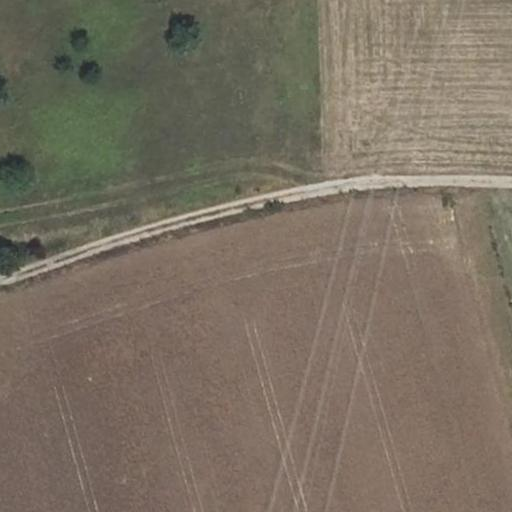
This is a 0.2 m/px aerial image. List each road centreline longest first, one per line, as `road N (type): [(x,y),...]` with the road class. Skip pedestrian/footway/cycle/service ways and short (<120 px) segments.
road 1 (track): [(511,189),(343,195),(257,209),(0,284)]
road 2 (track): [(343,195),(335,0)]
